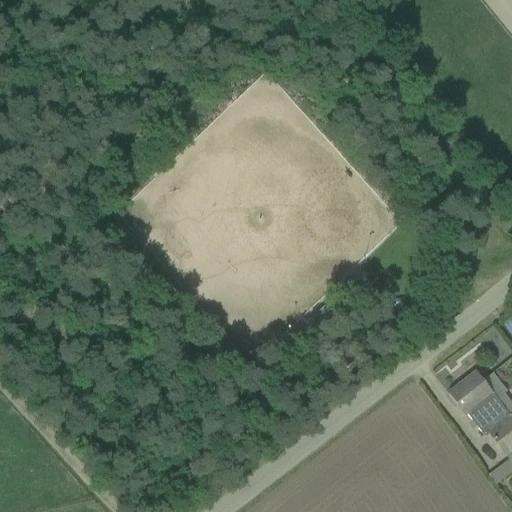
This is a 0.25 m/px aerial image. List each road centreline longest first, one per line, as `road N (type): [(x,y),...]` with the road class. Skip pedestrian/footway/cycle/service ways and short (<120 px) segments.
road 1 (unclassified): [(228,511),(511,294)]
road 2 (track): [(124,511),(0,377)]
